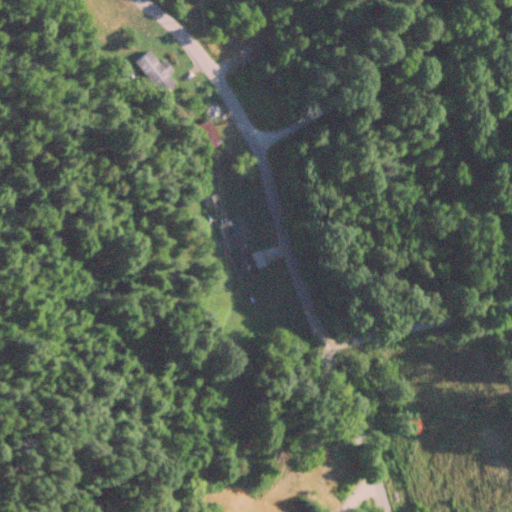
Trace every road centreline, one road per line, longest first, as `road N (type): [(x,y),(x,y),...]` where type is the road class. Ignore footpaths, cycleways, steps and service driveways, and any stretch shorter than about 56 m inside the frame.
road 1 (residential): [(388,511),(367,437),(303,316),(275,220),(233,123),(175,38),(137,0)]
road 2 (residential): [(239,136),(508,0)]
